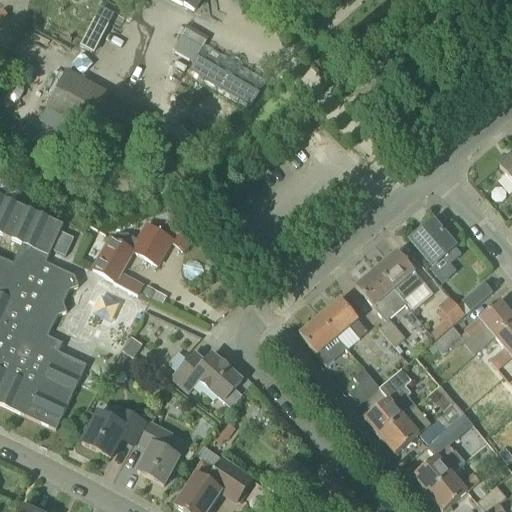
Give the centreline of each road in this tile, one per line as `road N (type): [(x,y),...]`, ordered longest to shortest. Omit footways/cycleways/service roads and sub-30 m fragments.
road 1 (residential): [(384,511),(251,356),(249,340),(267,313),(409,197)]
road 2 (residential): [(139,511),(0,444)]
